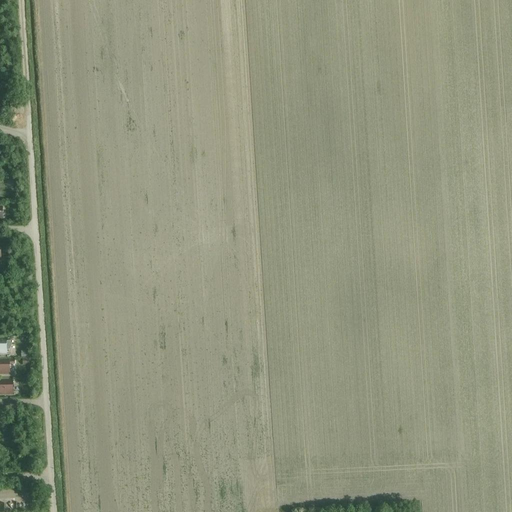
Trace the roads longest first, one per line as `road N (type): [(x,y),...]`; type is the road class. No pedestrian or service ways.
road 1 (residential): [(47,404),(37,227)]
road 2 (residential): [(30,136),(21,0)]
